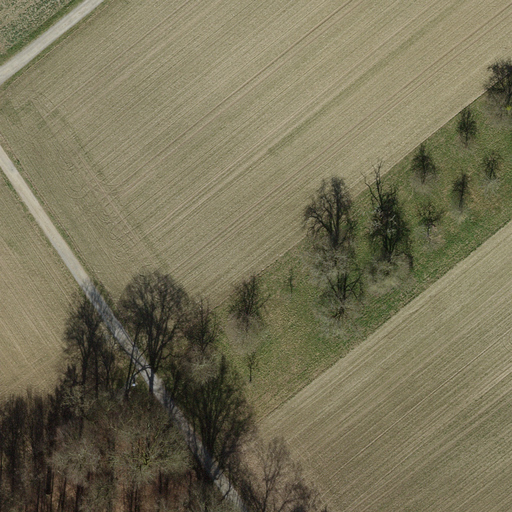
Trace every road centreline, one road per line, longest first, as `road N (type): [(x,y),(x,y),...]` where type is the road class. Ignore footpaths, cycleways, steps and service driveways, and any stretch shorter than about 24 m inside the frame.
road 1 (track): [(0,147),(257,511)]
road 2 (track): [(147,361),(0,493)]
